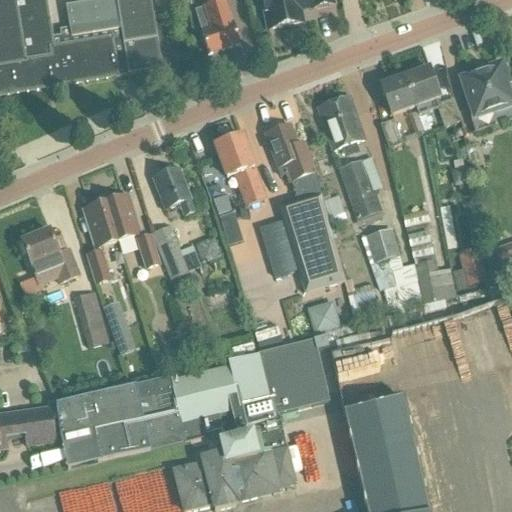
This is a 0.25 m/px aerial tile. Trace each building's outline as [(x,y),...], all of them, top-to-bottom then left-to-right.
[(0,0),(0,98),(162,71),(161,66),(170,65),(163,15),(153,16),(150,0),(116,0),(66,8),(69,30),(60,32),(61,38),(51,39),(44,0),(0,0)] [(262,0),(269,33),(302,26),(299,12),(313,9),(313,12),(333,8),(330,0),(262,0)] [(204,10),(195,13),(202,36),(208,57),(240,47),(230,16),(228,17),(224,3),(204,10)] [(478,74),(461,80),(475,120),(511,107),(511,104),(506,86),(510,85),(502,62),(487,67),(489,73),(479,77),(478,74)] [(406,79),(419,119),(432,114),(428,104),(440,100),(430,71),(406,79)] [(388,86),(381,88),(392,118),(409,112),(411,118),(408,119),(415,137),(402,142),(403,147),(425,139),(418,119),(419,119),(406,79),(397,83),(396,80),(393,79),(388,80),(387,83),(388,86)] [(349,100),(317,112),(332,155),(346,150),(348,157),(357,154),(355,147),(365,143),(349,100)] [(453,104),(437,109),(445,131),(461,125),(453,104)] [(393,122),(381,127),(389,150),(402,146),(393,122)] [(320,195),(314,175),(303,145),(297,147),(290,127),(280,131),(277,128),(268,131),(268,135),(264,137),(276,171),(284,168),(288,177),(294,196),(295,204),(278,210),(283,225),(299,274),(306,297),(345,285),(320,195)] [(242,138),(215,148),(227,180),(235,177),(246,208),(265,201),(259,185),(253,170),(254,170),(242,138)] [(372,161),(362,164),(373,195),(374,194),(383,192),(372,161)] [(362,164),(339,173),(350,203),(373,195),(362,164)] [(179,173),(153,183),(164,213),(178,208),(183,219),(193,215),(189,204),(190,203),(179,173)] [(239,194),(211,206),(216,218),(244,206),(239,194)] [(374,194),(373,195),(350,203),(349,204),(356,225),(382,215),(374,194)] [(109,205),(105,206),(117,244),(139,237),(127,199),(123,200),(120,197),(110,201),(109,205)] [(334,204),(328,206),(334,225),(345,221),(338,201),(334,203),(334,204)] [(87,211),(83,213),(95,251),(117,244),(105,206),(102,207),(99,204),(88,207),(87,211)] [(396,208),(397,217),(421,215),(420,206),(396,208)] [(426,214),(403,220),(414,268),(434,264),(435,264),(426,227),(429,226),(426,214)] [(299,274),(283,225),(260,232),(276,281),(299,274)] [(170,230),(152,236),(156,249),(174,243),(170,230)] [(423,308),(414,269),(402,272),(392,232),(366,239),(372,266),(376,265),(390,316),(423,308)] [(49,234),(21,245),(39,289),(57,281),(59,285),(79,277),(68,252),(58,256),(49,234)] [(151,239),(136,243),(144,271),(160,267),(151,239)] [(174,243),(156,249),(168,285),(201,272),(192,249),(178,254),(174,243)] [(502,277),(511,272),(511,249),(494,256),(502,277)] [(101,254),(86,258),(94,286),(109,282),(101,254)] [(468,293),(487,288),(481,262),(462,266),(463,273),(468,293)] [(450,271),(437,275),(434,264),(414,268),(414,269),(423,308),(444,304),(456,301),(450,271)] [(93,295),(74,301),(84,338),(86,337),(88,343),(101,340),(99,333),(103,332),(93,295)] [(333,305),(307,312),(315,339),(324,337),(325,343),(383,327),(382,321),(340,333),(333,305)] [(120,314),(104,320),(118,357),(134,351),(120,314)] [(192,343),(204,339),(201,330),(189,334),(192,343)] [(377,336),(327,347),(330,359),(380,348),(377,336)] [(330,407),(316,345),(259,358),(259,359),(271,407),(274,406),(278,421),(283,419),(283,418),(330,407)] [(172,381),(136,389),(136,390),(150,452),(188,443),(217,436),(278,421),(274,406),(271,407),(259,359),(229,366),(230,371),(173,385),(172,381)] [(90,428),(60,432),(61,442),(97,433),(101,448),(104,462),(150,452),(136,390),(121,394),(127,422),(91,430),(90,428)] [(121,394),(86,402),(90,428),(91,430),(127,422),(121,394)] [(0,452),(8,451),(6,439),(26,436),(28,448),(55,444),(54,433),(60,432),(90,428),(86,402),(69,406),(68,402),(49,407),(50,411),(0,418),(0,452)] [(417,511),(393,407),(339,419),(359,511),(417,511)] [(278,421),(217,436),(223,456),(237,505),(279,495),(278,491),(294,487),(282,435),(288,434),(284,419),(283,419),(278,421)] [(110,501),(120,499),(118,479),(108,480),(110,501)]
